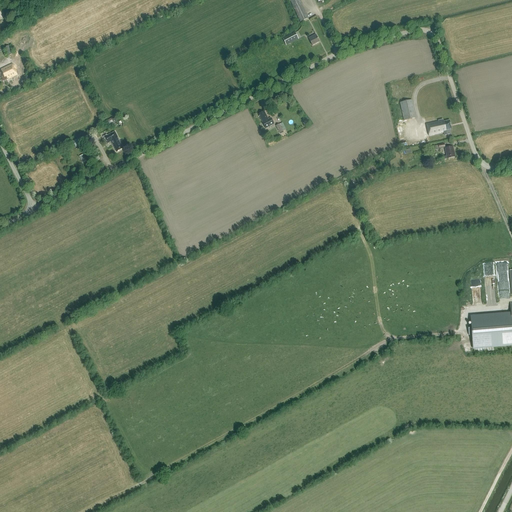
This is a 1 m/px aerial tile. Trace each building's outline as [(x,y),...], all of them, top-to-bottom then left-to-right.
[(289,0),(300,22),(308,18),(299,0),(289,0)] [(286,45),(298,39),(295,33),(283,39),(286,45)] [(316,35),(312,36),(313,38),(309,40),(312,46),(319,42),(316,35)] [(4,48),(8,56),(13,54),(9,45),(4,48)] [(0,76),(0,77),(3,82),(17,75),(12,64),(1,70),(1,71),(0,71),(0,76)] [(23,77),(26,83),(33,80),(32,77),(31,77),(30,73),(23,77)] [(416,118),(412,100),(400,103),(404,120),(416,118)] [(265,128),(268,127),(274,124),(271,118),(268,119),(264,111),(258,114),(265,128)] [(435,121),(433,115),(433,114),(419,117),(421,124),(426,122),(429,122),(435,121)] [(430,123),(429,122),(426,122),(429,136),(444,132),(444,135),(451,134),(450,129),(452,129),(450,120),(444,122),(444,120),(430,123)] [(116,152),(123,148),(115,132),(107,136),(107,135),(104,137),(105,140),(106,140),(108,143),(111,142),(116,152)] [(73,142),(76,147),(85,142),(83,137),(73,142)] [(453,146),(445,148),(447,156),(443,157),(444,159),(455,157),(453,146)] [(511,303),(510,304),(511,313),(469,317),(472,348),(511,344),(511,303)]
